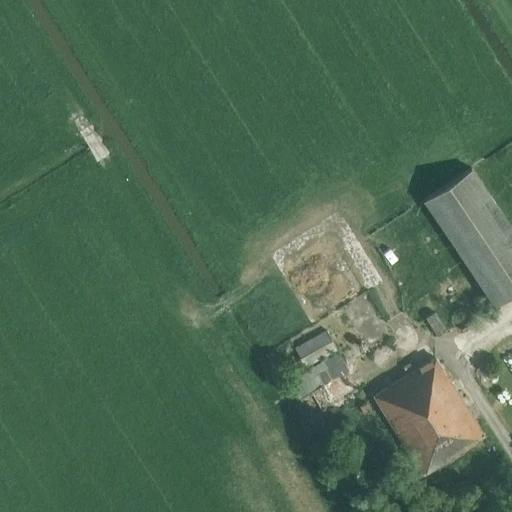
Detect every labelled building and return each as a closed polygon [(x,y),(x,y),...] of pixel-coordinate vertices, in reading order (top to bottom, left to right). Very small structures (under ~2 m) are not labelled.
[(494,307),(511,294),(511,228),(471,168),(423,200),(494,307)] [(425,318),(437,336),(446,331),(435,312),(425,318)] [(305,367),(337,350),(326,330),(295,348),(305,367)] [(289,381),(294,390),(299,399),(311,392),(323,411),(360,391),(339,353),(289,381)] [(484,435),(434,356),(373,396),(422,474),(444,461),(445,462),(463,451),(462,449),(484,435)]
